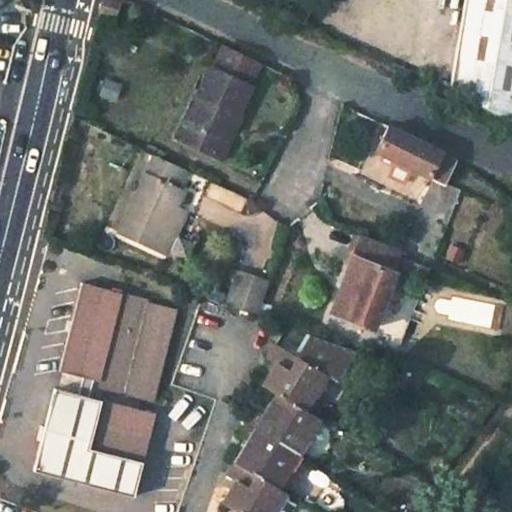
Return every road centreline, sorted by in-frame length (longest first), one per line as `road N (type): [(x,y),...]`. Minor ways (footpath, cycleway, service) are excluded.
road 1 (residential): [(181,0),(511,166)]
road 2 (primary): [(62,0),(0,261)]
